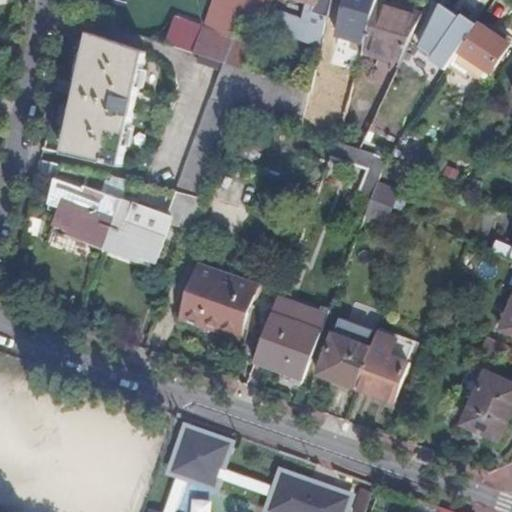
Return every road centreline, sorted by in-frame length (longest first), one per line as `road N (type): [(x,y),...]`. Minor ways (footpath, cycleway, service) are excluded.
road 1 (residential): [(0,327),(511,508)]
road 2 (residential): [(0,209),(48,0)]
